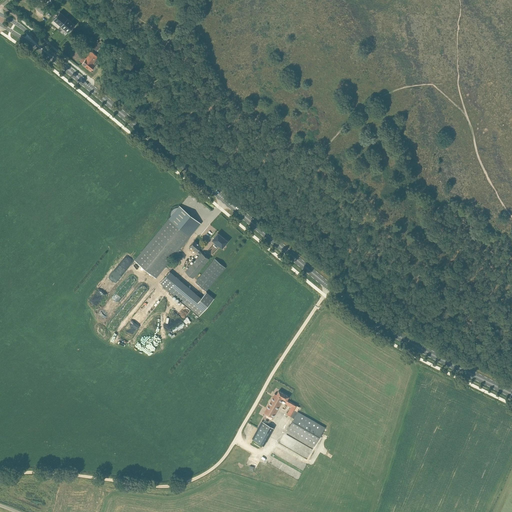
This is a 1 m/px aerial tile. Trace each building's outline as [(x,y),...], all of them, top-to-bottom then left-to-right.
[(57,15),(53,19),(54,20),(54,19),(54,20),(55,21),(58,24),(60,25),(61,26),(68,18),(67,18),(60,12),(57,15)] [(68,18),(61,26),(68,32),(69,32),(75,25),(68,18)] [(99,51),(101,48),(100,48),(102,45),(97,41),(92,47),(98,52),(99,51)] [(92,51),(82,64),(91,71),(96,64),(99,60),(97,59),(98,57),(92,51)] [(134,80),(139,85),(143,81),(139,76),(134,80)] [(161,80),(153,82),(158,94),(165,92),(161,80)] [(137,91),(143,98),(149,93),(143,86),(137,91)] [(154,99),(148,103),(152,108),(158,103),(154,99)] [(171,217),(169,219),(189,236),(200,223),(180,206),(179,207),(177,207),(175,208),(173,209),(172,211),(171,213),(171,215),(171,217)] [(155,277),(189,236),(169,219),(135,260),(139,264),(155,277)] [(219,245),(222,247),(227,241),(218,233),(212,239),(216,242),(214,244),(217,247),(219,245)] [(209,258),(203,254),(201,252),(198,250),(201,246),(194,241),(190,245),(196,250),(195,251),(199,255),(185,271),(193,277),(209,258)] [(215,259),(196,282),(206,291),(225,267),(215,259)] [(214,298),(206,292),(201,298),(170,271),(160,283),(199,316),(214,298)] [(136,331),(127,325),(122,331),(132,338),(136,331)] [(297,405),(289,401),(287,399),(289,396),(278,391),(277,394),(275,393),(273,397),(280,401),(279,402),(281,403),(282,400),(285,402),(285,403),(291,407),(287,415),(290,417),(290,416),(294,418),(287,430),(315,446),(325,427),(298,412),(297,412),(294,410),(297,405)] [(279,402),(280,401),(273,397),(264,412),(272,417),(281,403),(279,402)] [(274,428),(266,423),(262,421),(252,439),(264,445),(274,428)]
